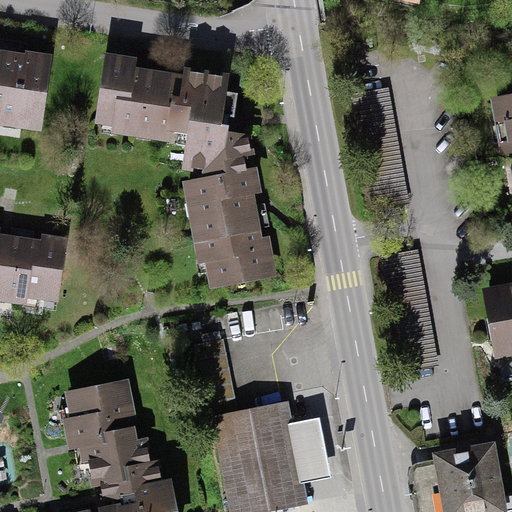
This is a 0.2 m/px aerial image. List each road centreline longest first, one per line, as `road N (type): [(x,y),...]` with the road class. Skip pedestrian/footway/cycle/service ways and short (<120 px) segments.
road 1 (primary): [(387,511),(299,29)]
road 2 (residential): [(13,0),(209,27),(299,29)]
